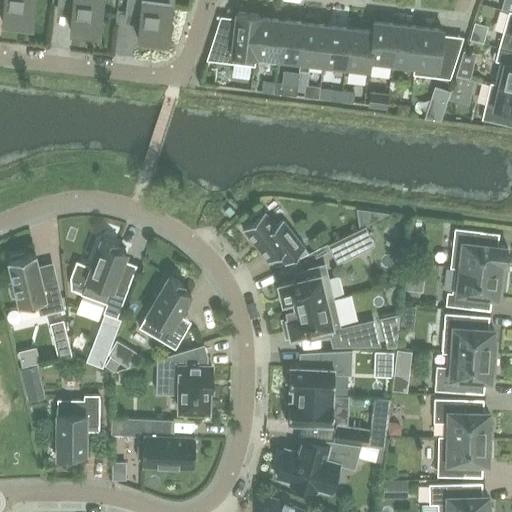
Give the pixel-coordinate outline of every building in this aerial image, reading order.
[(4,0),(2,21),(30,25),(32,0),(4,0)] [(101,0),(59,0),(59,3),(73,5),(69,30),(97,33),(101,0)] [(140,13),(137,38),(165,41),(169,4),(171,4),(171,0),(127,0),(126,11),(140,13)] [(511,10),(508,10),(498,46),(511,49),(511,10)] [(255,59),(256,53),(255,53),(259,16),(260,16),(260,14),(236,11),(233,36),(214,34),(206,58),(254,64),(255,59)] [(255,53),(256,53),(277,56),(282,19),(260,16),(259,16),(255,53)] [(305,22),(282,19),(277,56),(299,59),(300,59),(305,22)] [(390,65),(391,60),(392,60),(396,23),(373,21),(372,30),(369,58),(370,58),(369,63),(390,65)] [(309,60),(322,62),(323,62),(327,25),(305,22),(300,59),(299,59),(298,69),(308,70),(309,60)] [(390,65),(413,68),(414,68),(419,26),(396,23),(392,60),(391,60),(390,65)] [(345,69),(350,28),(327,25),(323,62),(322,62),(321,66),(345,69)] [(442,29),(419,26),(414,68),(413,68),(412,73),(449,77),(457,53),(440,51),(442,29)] [(369,63),(370,58),(369,58),(372,30),(350,28),(345,69),(368,72),(369,63)] [(511,49),(498,46),(495,60),(499,61),(494,82),(494,83),(511,87),(511,49)] [(457,99),(467,101),(469,89),(470,89),(472,79),(455,75),(448,97),(457,99)] [(261,90),(273,91),(274,81),(262,80),(261,90)] [(274,80),(274,81),(273,91),(296,94),(297,83),(274,80)] [(511,87),(494,83),(494,82),(490,81),(481,118),(506,123),(509,111),(511,111),(511,87)] [(304,95),(318,97),(320,86),(306,84),(304,95)] [(320,87),(318,97),(330,98),(331,88),(320,87)] [(432,95),(424,117),(440,119),(449,91),(440,88),(437,97),(432,95)] [(342,90),(341,100),(353,101),(354,91),(342,90)] [(388,94),(370,91),(369,103),(387,105),(388,94)] [(398,103),(397,112),(407,113),(408,104),(398,103)] [(275,224),(264,211),(261,213),(259,209),(249,217),(252,220),(242,228),(269,261),(278,254),(285,263),(305,247),(282,218),(275,224)] [(337,261),(373,243),(364,225),(328,243),(337,261)] [(451,266),(456,267),(456,266),(506,272),(509,246),(480,242),(481,230),(456,227),(451,266)] [(116,316),(129,283),(116,278),(126,251),(115,247),(117,242),(101,237),(91,265),(76,260),(69,276),(70,289),(106,302),(103,311),(116,316)] [(11,295),(16,294),(19,305),(37,301),(40,313),(64,308),(57,280),(42,283),(35,253),(24,255),(23,252),(10,255),(11,258),(8,259),(13,281),(8,282),(11,295)] [(285,300),(287,308),(332,298),(324,263),(309,267),(310,268),(298,271),(300,278),(279,283),(283,301),(285,300)] [(504,288),(506,272),(456,266),(456,267),(453,291),(448,291),(446,304),(472,307),(474,294),(498,297),(499,287),(504,288)] [(188,325),(176,318),(191,293),(181,287),(183,283),(169,274),(139,326),(175,347),(188,325)] [(353,289),(335,293),(341,319),(360,315),(353,289)] [(289,317),(281,318),(286,336),(312,329),(314,337),(330,333),(333,343),(378,343),(372,319),(339,327),(332,298),(287,308),(289,317)] [(494,328),(470,326),(471,313),(445,311),(443,351),(447,351),(497,354),(498,338),(494,338),(494,328)] [(387,346),(396,345),(399,312),(379,317),(387,346)] [(63,319),(49,323),(58,358),(72,355),(63,319)] [(35,343),(17,347),(20,363),(38,359),(35,343)] [(208,409),(208,387),(210,387),(211,364),(195,364),(195,359),(199,358),(195,345),(165,354),(165,378),(170,378),(170,391),(178,391),(178,408),(208,409)] [(286,369),(285,382),(289,382),(288,387),(293,387),(292,393),(332,395),(333,373),(351,374),(352,348),(320,350),(320,366),(291,365),(291,364),(290,364),(289,369),(286,369)] [(496,370),(497,354),(447,351),(446,365),(437,364),(435,389),(466,391),(467,378),(491,380),(491,370),(496,370)] [(20,368),(24,386),(41,382),(37,364),(20,368)] [(57,458),(74,458),(74,453),(85,453),(85,424),(99,424),(99,393),(84,393),(84,398),(57,398),(57,424),(54,425),(54,437),(57,437),(57,458)] [(284,403),(284,416),(287,416),(287,421),(288,421),(296,421),(296,434),(322,438),(335,440),(337,424),(331,423),(332,395),(292,393),(292,399),(288,399),(288,403),(284,403)] [(494,421),(489,421),(489,411),(465,410),(465,397),(435,396),(434,421),(444,421),(443,435),(443,436),(493,437),(494,421)] [(193,436),(173,435),(174,419),(124,417),(123,433),(143,434),(143,440),(138,440),(137,457),(142,457),(142,464),(143,464),(192,466),(192,467),(193,467),(195,436),(193,436)] [(337,424),(335,440),(362,444),(366,444),(368,428),(337,424)] [(279,451),(273,470),(278,471),(277,476),(290,480),(289,481),(324,490),(332,492),(340,463),(355,467),(359,455),(362,444),(335,440),(322,438),(296,434),(292,449),(285,447),(283,452),(279,451)] [(493,453),(493,437),(443,436),(443,435),(438,435),(437,474),(463,475),(464,462),(488,463),(488,453),(493,453)] [(438,502),(438,511),(492,511),(493,504),(488,504),(488,494),(463,494),(463,482),(429,482),(429,502),(438,502)] [(269,495),(261,511),(308,511),(309,511),(269,495)]
